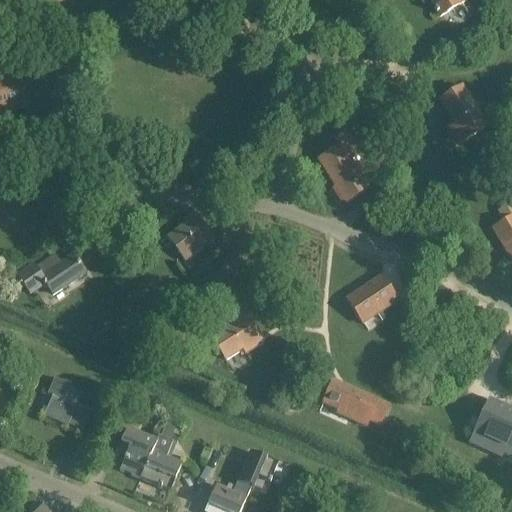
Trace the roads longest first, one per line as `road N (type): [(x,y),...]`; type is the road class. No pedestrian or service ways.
road 1 (unclassified): [(262,205),(302,90),(130,26),(76,34)]
road 2 (residential): [(511,309),(420,260),(262,205)]
road 3 (unclassified): [(262,205),(50,152)]
road 4 (unclassified): [(76,34),(50,152)]
